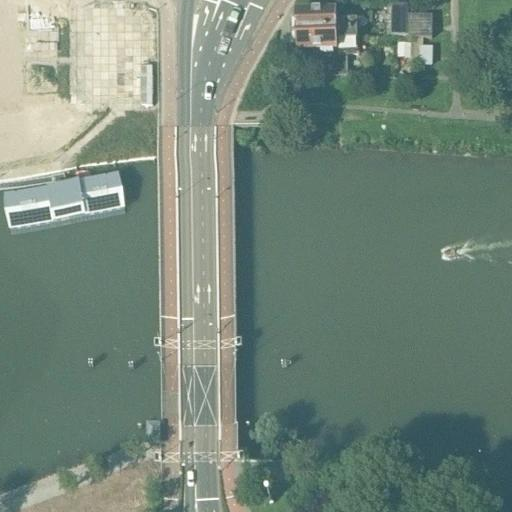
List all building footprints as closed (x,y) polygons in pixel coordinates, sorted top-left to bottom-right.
[(337,12),(298,12),(298,18),(298,32),(358,31),(358,21),(337,21),(337,12)] [(432,40),(433,27),(433,18),(408,18),(408,40),(432,40)] [(358,31),(298,32),(299,51),(319,51),(319,57),(319,58),(320,79),(323,79),(342,78),(349,78),(349,77),(349,74),(348,57),(359,57),(359,41),(358,41),(358,31)] [(432,67),(432,58),(433,49),(421,48),(421,66),(432,67)] [(119,176),(3,195),(9,235),(125,215),(119,176)] [(237,186),(142,194),(142,198),(238,191),(237,186)] [(236,251),(159,253),(160,260),(236,257),(236,251)] [(149,430),(149,442),(149,448),(159,447),(158,429),(149,430)]
